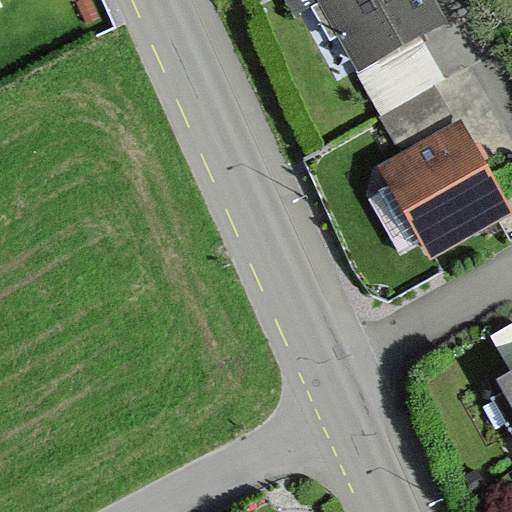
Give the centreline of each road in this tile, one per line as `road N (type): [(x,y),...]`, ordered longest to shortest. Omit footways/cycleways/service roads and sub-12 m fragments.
road 1 (tertiary): [(166,0),(346,409)]
road 2 (residential): [(346,409),(156,511)]
